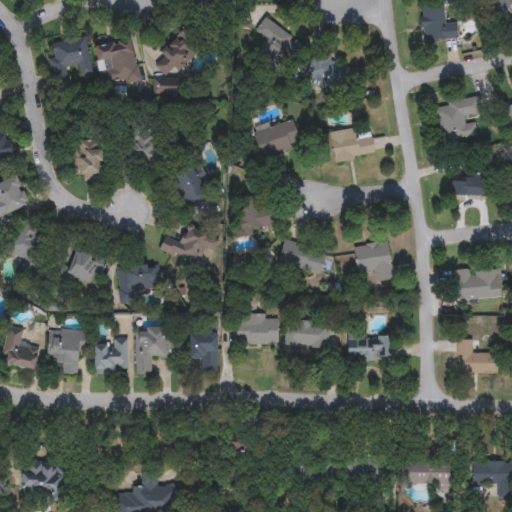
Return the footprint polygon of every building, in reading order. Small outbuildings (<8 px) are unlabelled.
[(200,0),(195,9),(179,0),(200,0)] [(511,0),(511,15),(502,15),(502,0),(511,0)] [(446,6),(446,23),(458,23),(458,41),(423,40),(424,5),(446,6)] [(203,48),(170,79),(157,66),(165,58),(160,53),(185,29),(203,48)] [(87,36),(92,74),(81,76),(80,68),(51,72),(49,59),(56,58),(53,41),(87,36)] [(133,39),(140,81),(112,86),(109,72),(112,71),(110,60),(99,62),(96,45),(133,39)] [(351,85),(312,85),(312,63),(351,63),(351,85)] [(181,94),(154,94),(154,80),(181,80),(181,94)] [(438,143),(432,107),(476,100),(479,118),(473,119),(476,138),(438,143)] [(302,145),(262,160),(252,133),(292,118),(302,145)] [(330,133),(356,129),(357,138),(372,136),(375,155),(335,162),(330,133)] [(137,169),(128,143),(161,132),(169,158),(137,169)] [(0,134),(10,134),(13,164),(0,165),(0,134)] [(75,175),(75,141),(103,141),(103,178),(86,178),(86,175),(75,175)] [(172,171),(192,161),(209,194),(190,204),(172,171)] [(448,197),(448,175),(494,175),(494,197),(448,197)] [(31,206),(0,217),(0,183),(19,176),(31,206)] [(266,198),(266,231),(234,231),(233,198),(266,198)] [(12,255),(15,225),(44,228),(41,258),(12,255)] [(211,230),(214,255),(180,258),(178,234),(211,230)] [(279,265),(285,241),(325,251),(318,275),(279,265)] [(387,243),(392,281),(374,283),(373,272),(356,274),(353,247),(387,243)] [(105,255),(95,298),(67,292),(77,248),(105,255)] [(118,267),(158,264),(160,290),(135,291),(136,302),(121,303),(118,267)] [(453,271),(498,269),(499,299),(454,301),(453,271)] [(276,345),(238,345),(238,316),(276,316),(276,345)] [(284,347),(284,323),(327,323),(327,348),(284,347)] [(37,370),(2,366),(4,349),(0,348),(0,333),(8,335),(9,330),(24,332),(22,343),(41,346),(37,370)] [(84,333),(81,375),(62,374),(63,363),(49,363),(51,331),(84,333)] [(136,374),(136,331),(174,331),(173,359),(153,358),(153,375),(136,374)] [(203,361),(191,361),(191,333),(219,334),(218,372),(202,372),(203,361)] [(390,338),(391,361),(344,362),(344,338),(390,338)] [(471,341),(471,355),(499,354),(499,375),(456,375),(455,341),(471,341)] [(128,375),(95,375),(95,344),(128,344),(128,375)] [(400,462),(449,462),(449,484),(400,484),(400,462)] [(511,463),(511,501),(497,501),(497,484),(471,484),(470,464),(511,463)] [(68,469),(66,499),(23,497),(25,466),(68,469)] [(179,510),(143,511),(112,511),(112,495),(133,494),(133,487),(144,487),(143,478),(143,473),(158,473),(158,476),(158,487),(177,486),(179,510)]
